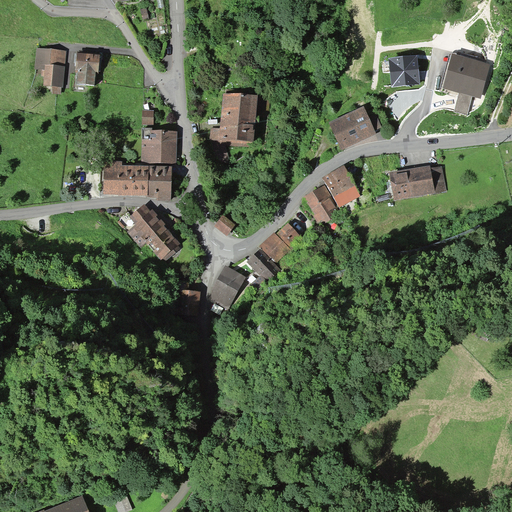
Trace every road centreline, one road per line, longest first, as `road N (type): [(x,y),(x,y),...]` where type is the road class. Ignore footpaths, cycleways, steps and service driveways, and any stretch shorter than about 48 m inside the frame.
road 1 (tertiary): [(511,134),(357,152),(293,197),(256,242),(219,247)]
road 2 (residential): [(166,511),(192,475),(210,420),(201,345),(219,247)]
road 3 (residential): [(203,226),(170,205),(144,202),(0,215)]
road 4 (tertiary): [(203,226),(178,88)]
